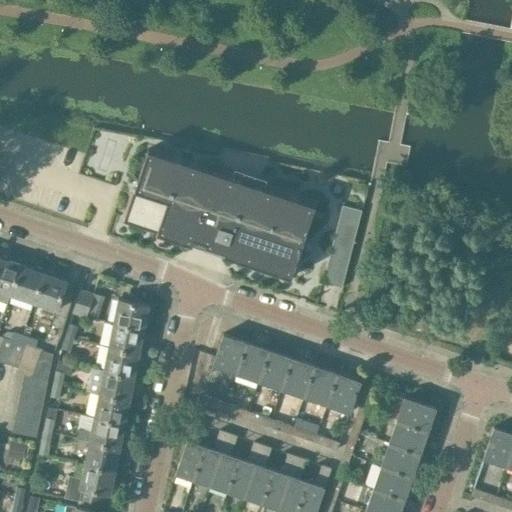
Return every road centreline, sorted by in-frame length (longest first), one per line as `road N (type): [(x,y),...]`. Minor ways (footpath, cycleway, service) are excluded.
road 1 (residential): [(193,284),(480,385)]
road 2 (residential): [(146,511),(193,284)]
road 3 (residential): [(0,216),(193,284)]
road 4 (residential): [(480,385),(439,511)]
